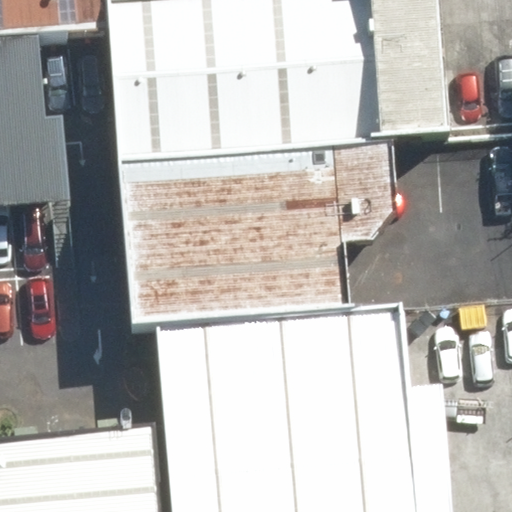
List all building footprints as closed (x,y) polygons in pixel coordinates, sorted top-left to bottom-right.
[(0,0),(0,40),(40,37),(101,32),(99,7),(98,0),(0,0)] [(112,164),(327,146),(437,137),(425,0),(178,0),(99,7),(101,32),(112,164)] [(0,213),(54,209),(40,37),(0,40),(0,213)] [(112,164),(126,328),(146,326),(340,311),(327,146),(112,164)] [(340,311),(146,326),(155,431),(161,511),(405,511),(388,307),(340,311)] [(161,511),(155,431),(0,445),(0,511),(161,511)]
